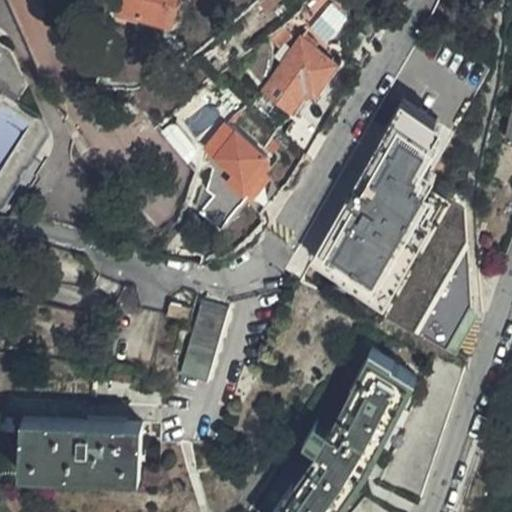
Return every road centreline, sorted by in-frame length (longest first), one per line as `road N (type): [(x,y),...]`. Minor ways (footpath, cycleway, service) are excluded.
road 1 (residential): [(424,0),(273,262),(247,287)]
road 2 (residential): [(247,287),(195,281),(75,241),(0,229)]
road 3 (residential): [(432,511),(511,272)]
road 4 (residential): [(247,287),(214,393),(187,440)]
